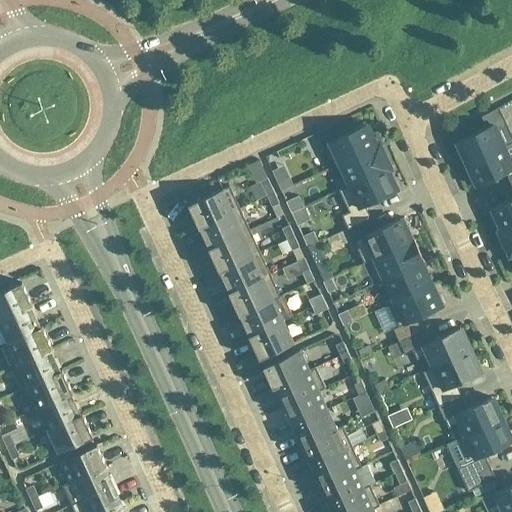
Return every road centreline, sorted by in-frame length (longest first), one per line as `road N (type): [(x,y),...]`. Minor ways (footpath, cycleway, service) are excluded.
road 1 (residential): [(287,511),(144,195),(388,82),(406,119)]
road 2 (residential): [(0,269),(47,247),(174,511)]
road 3 (residential): [(406,119),(511,357)]
road 4 (secondary): [(231,511),(141,317)]
road 5 (secondary): [(111,100),(276,0)]
road 6 (secondary): [(265,0),(91,57)]
road 7 (secondary): [(49,173),(141,317)]
road 8 (secondary): [(141,317),(89,156)]
